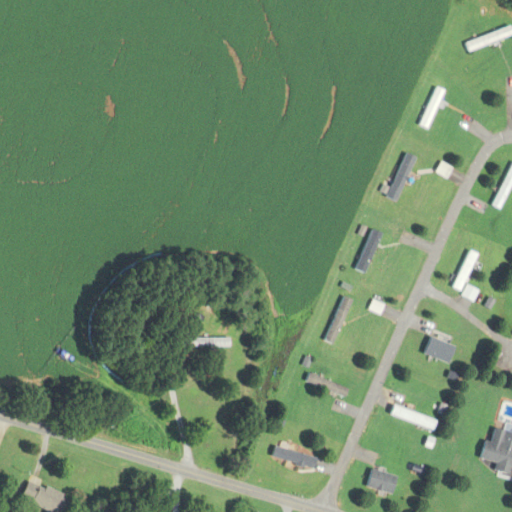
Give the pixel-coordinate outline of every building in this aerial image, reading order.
[(510,35),(506,25),(461,44),(465,54),(510,35)] [(441,92),(432,87),(415,126),(424,130),(441,92)] [(351,269),(361,274),(378,235),(368,230),(351,269)] [(475,255),(466,251),(447,288),(456,293),(475,255)] [(459,296),(470,302),(475,291),(464,286),(459,296)] [(321,342),(330,345),(348,300),(339,297),(321,342)] [(178,339),(178,347),(225,347),(225,339),(178,339)] [(414,347),(459,364),(462,357),(417,340),(414,347)] [(340,397),(343,389),(306,374),(302,382),(340,397)] [(434,421),(389,405),(386,415),(430,431),(434,421)] [(511,432),(489,432),(489,442),(478,442),(478,461),(491,461),(491,472),(511,472),(511,432)] [(268,461),(311,467),(313,456),(270,449),(268,461)] [(363,488),(389,494),(393,476),(368,470),(363,488)] [(42,511),(56,511),(63,499),(26,480),(16,498),(42,511)]
